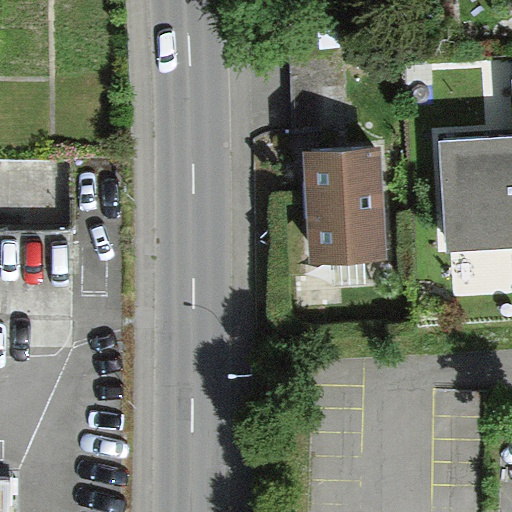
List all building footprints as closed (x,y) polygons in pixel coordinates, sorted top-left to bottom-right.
[(340,20),(290,21),(293,114),(344,112),(340,20)] [(428,56),(401,56),(403,84),(431,84),(428,56)] [(511,123),(440,126),(447,238),(511,233),(511,123)] [(390,243),(383,130),(305,134),(309,246),(390,243)] [(0,227),(0,343),(72,345),(74,229),(0,227)] [(0,511),(9,511),(10,473),(0,473),(0,511)]
